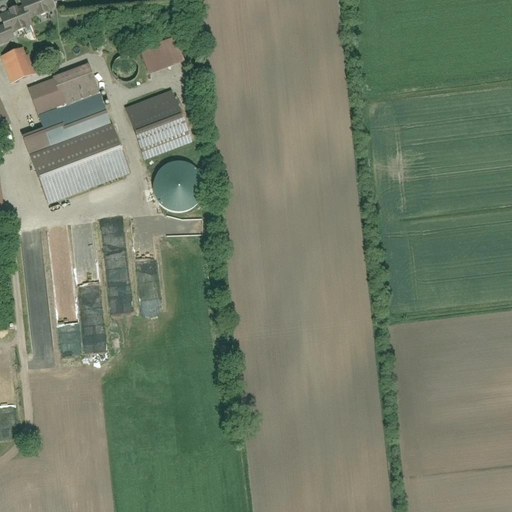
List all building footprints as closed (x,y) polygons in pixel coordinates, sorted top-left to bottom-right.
[(0,22),(2,28),(0,28),(0,47),(15,42),(13,36),(33,28),(30,21),(55,12),(53,6),(64,1),(64,0),(25,0),(18,3),(20,8),(0,16),(0,22)] [(26,37),(32,57),(50,51),(44,31),(26,37)] [(140,53),(150,78),(185,63),(175,38),(140,53)] [(22,51),(0,59),(12,88),(33,79),(22,51)] [(107,68),(109,78),(114,84),(124,88),(131,86),(138,81),(141,75),(142,67),(138,59),(129,53),(122,53),(111,58),(107,68)] [(55,163),(116,140),(89,67),(40,86),(50,113),(39,118),(55,163)] [(127,112),(146,162),(192,145),(172,94),(127,112)] [(0,118),(0,147),(13,143),(5,117),(0,118)]
